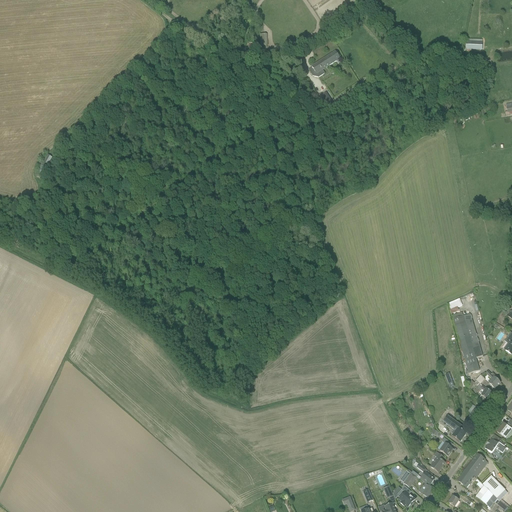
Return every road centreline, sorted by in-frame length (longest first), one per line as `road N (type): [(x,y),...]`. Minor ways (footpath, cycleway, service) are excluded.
road 1 (track): [(72,271),(237,136),(260,112),(278,57)]
road 2 (unclassified): [(145,0),(194,34),(278,57),(376,0)]
road 3 (residential): [(422,511),(511,387)]
